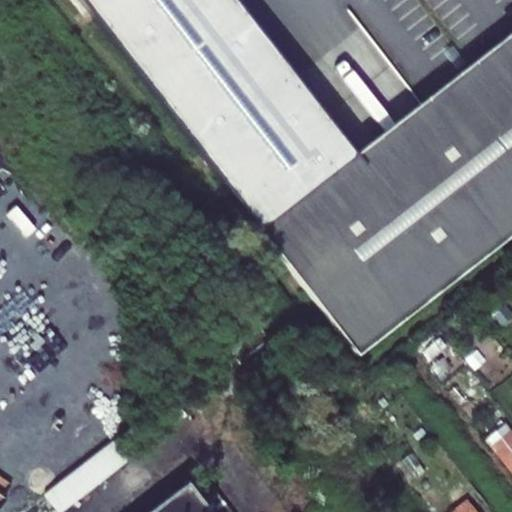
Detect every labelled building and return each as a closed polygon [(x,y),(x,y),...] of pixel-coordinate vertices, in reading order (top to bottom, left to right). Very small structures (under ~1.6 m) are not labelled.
[(72,0),(255,238),(352,163),(228,0),(72,0)] [(255,238),(352,364),(511,241),(511,39),(352,163),(255,238)] [(511,424),(509,421),(488,438),(511,466),(511,424)] [(59,507),(133,462),(120,441),(46,487),(59,507)] [(214,511),(191,483),(155,511),(214,511)] [(483,511),(472,495),(450,510),(451,511),(483,511)]
